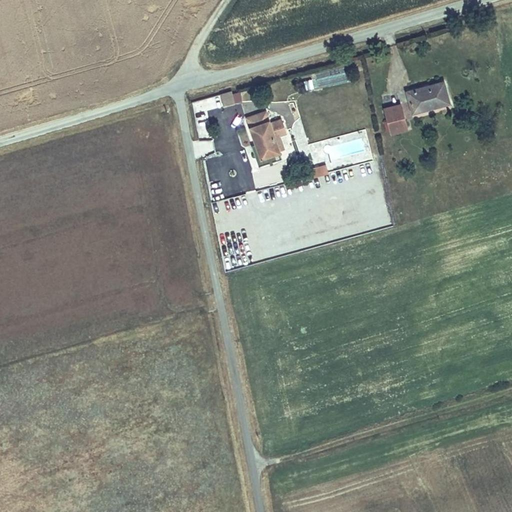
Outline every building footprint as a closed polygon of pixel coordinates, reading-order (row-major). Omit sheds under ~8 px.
[(444,78),(407,88),(412,110),(449,100),(444,78)] [(222,104),(242,101),(241,89),(221,92),(222,104)] [(383,105),(390,129),(405,125),(398,101),(383,105)] [(279,149),(274,136),(279,134),(286,131),(281,118),(269,122),(265,110),(247,117),(251,126),(256,142),(252,144),(260,164),(282,157),(279,149)] [(309,176),(373,160),(365,129),(309,143),(314,162),(306,164),(309,176)] [(284,148),(279,134),(274,136),(279,149),(284,148)] [(215,154),(212,138),(192,141),(195,157),(215,154)]
